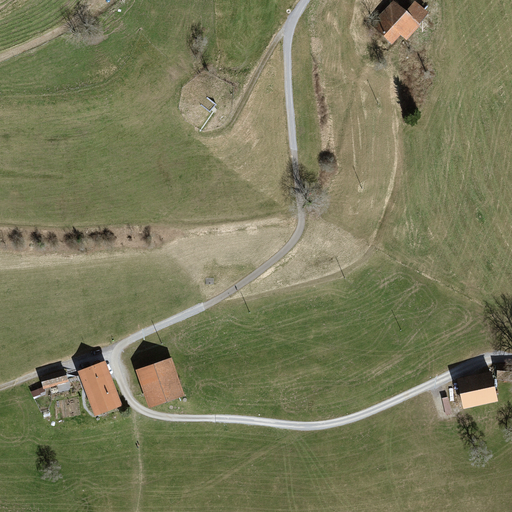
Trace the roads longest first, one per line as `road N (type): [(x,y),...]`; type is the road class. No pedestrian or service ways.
road 1 (track): [(511,359),(480,362),(317,425),(169,417),(135,406)]
road 2 (track): [(208,304),(353,268),(373,244),(398,172),(394,52)]
road 3 (track): [(208,304),(299,233),(289,39),(291,19),(306,0)]
road 4 (track): [(135,406),(114,354),(208,304)]
